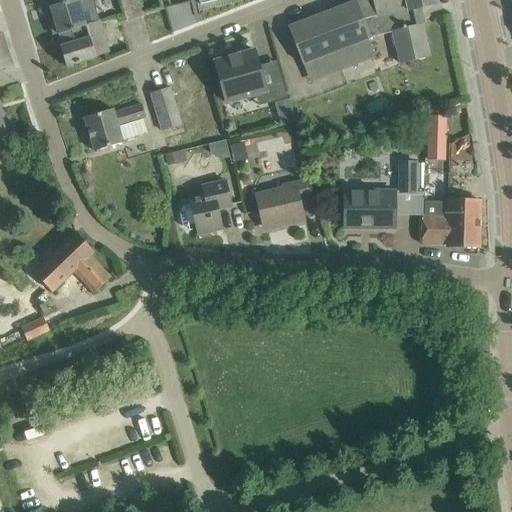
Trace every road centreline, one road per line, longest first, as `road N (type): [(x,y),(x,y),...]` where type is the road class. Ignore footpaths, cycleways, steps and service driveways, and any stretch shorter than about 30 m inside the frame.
road 1 (residential): [(504,285),(400,267),(159,262),(132,254),(80,209),(39,98)]
road 2 (residential): [(39,98),(288,0)]
road 3 (tertiary): [(511,177),(480,0)]
